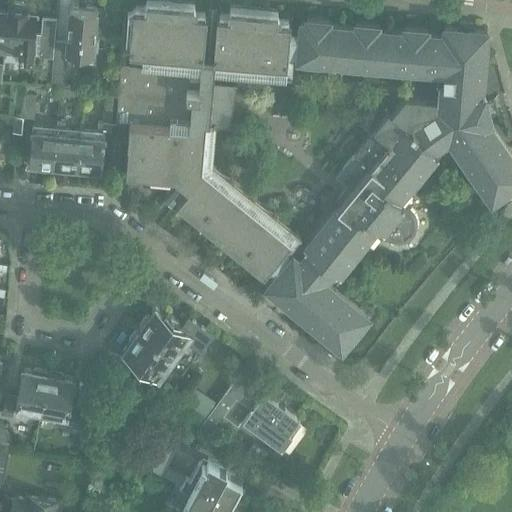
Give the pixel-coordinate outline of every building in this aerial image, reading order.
[(7,8),(3,52),(19,54),(19,55),(33,55),(37,10),(29,10),(29,5),(25,5),(23,1),(15,1),(11,4),(8,3),(7,8)] [(489,120),(491,119),(489,110),(486,111),(484,103),(486,103),(484,94),(482,94),(481,92),(487,28),(474,27),(473,21),(460,20),(458,26),(445,24),(444,32),(427,31),(428,27),(405,25),(404,29),(378,27),(379,23),(356,21),(356,25),(330,22),(330,18),(307,16),(307,20),(301,20),(300,30),(290,30),(291,21),(278,20),(279,14),(256,12),(256,13),(253,13),(253,12),(231,10),(230,16),(220,15),(220,14),(217,14),(215,41),(205,40),(207,13),(205,13),(205,14),(194,13),(195,7),(172,5),(172,6),(170,5),(147,3),(147,9),(136,8),(136,7),(133,7),(131,31),(129,52),(143,53),(202,59),(201,66),(200,66),(200,67),(201,67),(200,77),(122,63),(122,61),(121,61),(116,123),(117,123),(117,121),(130,122),(128,144),(126,172),(128,172),(128,173),(171,177),(172,176),(174,176),(180,181),(188,188),(177,201),(179,203),(178,203),(198,219),(199,219),(200,220),(200,221),(219,237),(220,236),(222,238),(221,238),(241,254),(242,254),(243,255),(242,256),(262,272),(263,271),(264,273),(268,268),(276,274),(266,286),(342,348),(350,338),(356,340),(364,330),(360,325),(369,315),(325,279),(332,270),(336,273),(336,274),(337,275),(337,274),(366,239),(371,243),(381,230),(387,235),(393,238),(399,239),(405,238),(410,235),(415,229),(416,224),(416,218),(414,212),(410,207),(404,202),(414,190),(409,186),(438,151),(438,150),(437,149),(437,150),(435,148),(449,138),(492,199),(503,192),(508,195),(511,192),(511,153),(490,122),(489,120)] [(65,51),(69,52),(93,54),(93,50),(97,50),(98,40),(95,40),(97,8),(70,5),(66,42),(65,51)] [(69,52),(65,51),(66,42),(54,41),(51,84),(66,86),(69,52)] [(23,116),(34,117),(36,94),(25,93),(23,116)] [(81,129),(77,167),(79,167),(80,169),(89,170),(91,168),(102,169),(105,130),(111,130),(112,122),(113,110),(104,109),(103,122),(97,121),(96,131),(81,129)] [(56,127),(53,165),(63,166),(65,168),(73,169),(76,167),(77,167),(81,129),(65,128),(66,120),(58,119),(57,127),(56,127)] [(53,165),(56,127),(31,125),(29,163),(39,164),(41,166),(49,167),(51,165),(53,165)] [(139,328),(177,356),(188,341),(193,344),(198,337),(206,343),(213,334),(189,316),(182,325),(180,323),(181,322),(166,312),(165,313),(156,306),(150,314),(146,315),(141,322),(140,327),(139,328)] [(177,356),(139,328),(135,330),(130,337),(129,342),(123,349),(133,356),(132,358),(147,369),(148,367),(161,377),(177,356)] [(40,413),(49,369),(22,365),(20,377),(22,377),(20,385),(19,384),(17,390),(19,391),(18,395),(7,393),(3,413),(15,416),(16,409),(40,413)] [(49,369),(40,413),(65,418),(64,425),(76,427),(80,407),(69,405),(70,400),(71,400),(72,394),(71,394),(72,386),(74,387),(76,374),(49,369)] [(251,381),(240,372),(239,372),(202,423),(214,431),(222,420),(236,429),(243,419),(254,428),(252,431),(264,439),(266,436),(282,448),(301,422),(298,420),(300,416),(264,390),(255,402),(242,393),(251,381)] [(184,396),(166,383),(159,393),(177,405),(184,396)] [(195,386),(184,402),(204,417),(216,401),(195,386)] [(181,509),(187,511),(227,511),(242,483),(240,482),(232,478),(235,472),(208,458),(206,462),(203,460),(202,462),(200,461),(190,479),(167,467),(176,451),(146,435),(133,459),(182,485),(180,488),(189,494),(181,509)] [(0,479),(3,480),(8,446),(0,444),(0,479)] [(57,511),(60,501),(28,495),(27,499),(15,497),(12,511),(57,511)]
